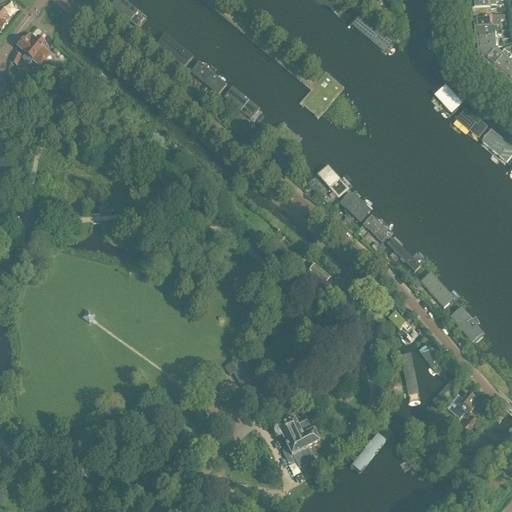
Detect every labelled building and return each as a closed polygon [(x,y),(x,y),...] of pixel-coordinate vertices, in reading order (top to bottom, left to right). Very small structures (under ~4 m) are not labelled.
[(110,7),(138,31),(147,20),(123,0),(116,0),(112,5),(110,7)] [(470,3),(471,13),(490,12),(489,7),(495,7),(495,6),(502,6),(501,2),(489,3),(489,2),(481,2),(481,3),(476,4),(475,3),(470,3)] [(433,10),(436,30),(438,32),(441,32),(442,30),(440,9),(438,7),(435,7),(433,10)] [(393,9),(383,18),(389,24),(399,15),(393,9)] [(0,31),(0,32),(1,32),(6,26),(5,25),(7,23),(10,20),(6,17),(7,16),(0,10),(0,31)] [(471,13),(472,23),(477,23),(478,23),(483,23),(483,22),(491,21),(491,22),(497,22),(504,21),(504,17),(497,17),(490,18),(490,12),(471,13)] [(355,13),(350,18),(369,34),(374,29),(355,13)] [(472,23),(473,33),(491,32),(491,27),(498,27),(497,22),(491,22),(491,21),(483,22),(483,23),(478,23),(477,23),(472,23)] [(375,30),(370,35),(389,51),(394,46),(375,30)] [(473,33),(474,43),(494,41),(494,36),(501,36),(501,32),(491,32),(473,33)] [(156,47),(183,70),(192,58),(183,50),(165,35),(156,47)] [(32,61),(33,61),(42,49),(44,47),(37,41),(37,42),(30,36),(24,42),(18,49),(26,56),(22,60),(29,65),(32,61)] [(474,43),(475,53),(495,49),(501,48),(501,42),(503,42),(503,40),(501,40),(494,41),(474,43)] [(484,68),(491,75),(507,55),(511,52),(511,47),(502,51),(503,53),(500,58),(495,54),(484,68)] [(42,49),(33,61),(40,68),(50,56),(42,49)] [(476,62),(484,68),(495,54),(495,49),(475,53),(476,62)] [(511,52),(507,55),(491,75),(499,81),(510,67),(506,64),(511,58),(511,57),(511,52)] [(11,64),(16,66),(17,66),(21,57),(15,54),(11,64)] [(200,62),(190,74),(217,97),(228,85),(214,74),(207,68),(200,62)] [(506,87),(511,80),(511,64),(510,67),(499,81),(502,84),(501,85),(505,88),(506,87)] [(180,81),(187,73),(183,70),(176,78),(180,81)] [(221,99),(252,125),(263,112),(231,86),(221,99)] [(462,108),(446,87),(434,97),(437,101),(433,102),(449,120),(462,108)] [(103,92),(96,101),(99,104),(106,95),(103,92)] [(105,96),(99,104),(103,107),(109,100),(105,96)] [(203,102),(209,107),(214,101),(209,96),(203,102)] [(487,129),(465,112),(457,123),(478,142),(487,129)] [(133,130),(137,135),(142,130),(137,126),(133,130)] [(511,151),(490,133),(481,144),(507,166),(511,159),(511,151)] [(327,166),(316,176),(339,201),(350,191),(349,190),(340,180),(327,166)] [(315,185),(311,189),(310,190),(315,196),(320,192),(315,185)] [(352,194),(352,197),(367,211),(370,211),(372,208),(372,205),(356,192),(354,192),(352,194)] [(346,201),(346,203),(362,217),(365,217),(367,215),(366,212),(351,198),(348,198),(346,201)] [(340,210),(356,224),(359,224),(361,222),(361,219),(345,205),(342,205),(340,207),(340,210)] [(346,218),(341,224),(347,229),(352,223),(346,218)] [(362,227),(382,245),(386,240),(387,239),(384,237),(386,231),(380,225),(381,223),(378,221),(375,218),(374,220),(371,218),(362,227)] [(386,246),(414,273),(420,267),(411,258),(401,248),(392,240),(386,246)] [(318,284),(323,288),(329,280),(315,268),(310,264),(301,275),(315,288),(318,284)] [(444,311),(456,301),(449,294),(432,273),(420,283),(444,311)] [(412,284),(418,289),(421,285),(417,280),(412,284)] [(336,304),(346,313),(351,308),(340,299),(336,304)] [(467,338),(472,344),(485,334),(461,307),(449,317),(467,338)] [(397,312),(390,317),(403,332),(412,343),(418,338),(397,312)] [(418,352),(437,376),(437,375),(439,377),(440,376),(445,378),(444,373),(445,372),(443,371),(444,370),(429,352),(425,347),(418,352)] [(404,377),(409,403),(419,401),(411,355),(400,357),(404,377)] [(233,374),(242,389),(242,390),(255,382),(241,359),(232,365),(236,372),(233,374)] [(455,391),(457,388),(451,383),(433,402),(438,408),(455,391)] [(389,392),(389,393),(391,397),(396,397),(399,393),(396,388),(391,388),(389,392)] [(227,389),(225,389),(225,390),(227,390),(228,391),(229,392),(229,394),(230,395),(230,397),(229,398),(228,399),(227,400),(225,400),(224,400),(222,400),(221,399),(220,398),(220,396),(220,395),(220,393),(221,392),(219,392),(219,393),(218,395),(218,396),(219,398),(220,399),(221,400),(222,401),(224,401),(225,401),(227,401),(228,400),(229,399),(230,397),(231,396),(231,394),(230,393),(229,391),(228,390),(227,389)] [(463,402),(460,399),(457,397),(446,410),(459,421),(462,418),(467,422),(471,418),(468,416),(473,411),(472,411),(477,406),(473,403),(474,402),(467,396),(463,402)] [(306,424),(300,427),(300,428),(298,429),(294,421),(290,413),(279,419),(281,423),(282,427),(277,429),(276,430),(276,431),(275,431),(274,432),(274,433),(274,434),(274,435),(274,436),(275,436),(275,437),(276,438),(277,439),(278,439),(279,439),(281,439),(282,439),(287,448),(284,450),(283,453),(288,464),(291,465),(296,462),(300,470),(315,462),(309,450),(319,444),(314,432),(311,434),(306,424)] [(207,424),(212,434),(225,428),(220,418),(207,424)] [(462,429),(468,433),(476,423),(471,418),(467,422),(462,429)] [(364,451),(356,461),(351,468),(356,471),(360,474),(380,449),(386,441),(378,435),(364,451)] [(97,494),(90,496),(81,500),(85,511),(95,511),(102,510),(97,494)]
